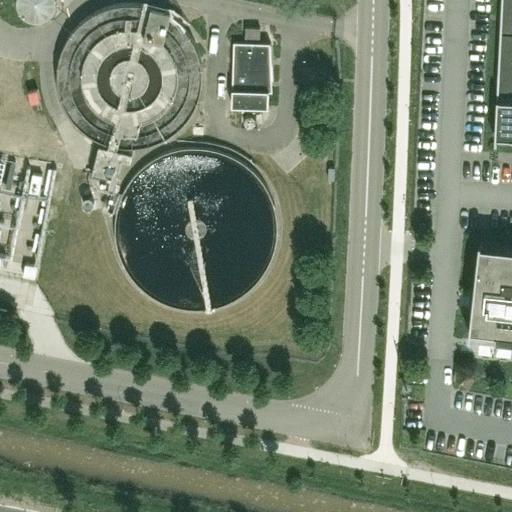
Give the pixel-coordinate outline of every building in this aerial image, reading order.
[(16,0),(17,0),(17,1),(17,2),(17,3),(17,4),(17,5),(18,6),(18,7),(18,8),(19,9),(19,10),(20,10),(20,11),(20,12),(21,12),(21,13),(22,13),(22,14),(23,14),(23,15),(24,15),(24,16),(25,16),(25,17),(26,17),(27,18),(28,18),(29,19),(30,19),(31,19),(32,19),(32,20),(33,20),(34,20),(35,20),(36,20),(37,20),(38,20),(39,20),(40,20),(41,20),(42,19),(43,19),(44,19),(45,18),(46,18),(47,17),(48,17),(49,16),(50,15),(51,14),(52,13),(53,12),(53,11),(54,10),(54,9),(55,8),(55,7),(55,6),(56,6),(56,5),(56,4),(56,3),(56,2),(56,1),(56,0),(16,0)] [(511,0),(501,0),(495,135),(511,136),(511,0)] [(272,82),(271,65),(271,60),(270,41),(234,40),(234,41),(233,63),(232,90),(232,104),(260,105),(268,105),(269,90),(272,90),(272,87),(272,82)] [(114,190),(122,158),(131,160),(132,152),(101,145),(99,156),(100,156),(101,153),(111,155),(106,177),(103,187),(114,190)] [(511,331),(511,245),(498,243),(481,242),(475,288),(473,311),(472,318),(471,317),(469,333),(470,333),(471,327),(511,331)] [(511,362),(511,351),(493,350),(492,361),(511,362)]
